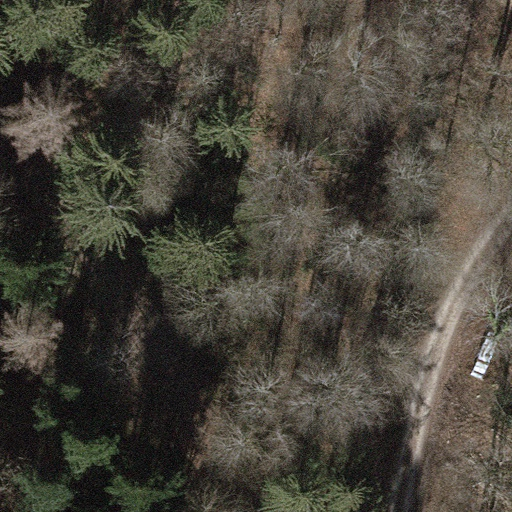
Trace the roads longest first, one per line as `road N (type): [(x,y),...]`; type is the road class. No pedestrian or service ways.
road 1 (track): [(0,231),(216,511)]
road 2 (track): [(511,217),(445,327),(402,511)]
